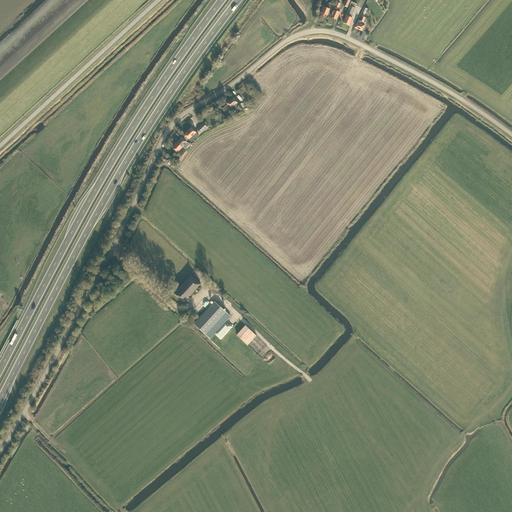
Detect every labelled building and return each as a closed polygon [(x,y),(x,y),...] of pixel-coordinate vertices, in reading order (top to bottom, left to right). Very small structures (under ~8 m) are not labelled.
[(327,15),(331,6),(330,5),(331,2),(328,1),(327,4),(324,3),(320,12),(327,15)] [(352,17),(351,17),(352,15),(357,4),(351,1),(345,15),(346,15),(343,22),(349,25),(352,17)] [(334,10),(333,9),(330,17),(336,19),(340,10),(338,9),(340,3),(337,2),(334,8),(335,8),(334,10)] [(364,25),(360,23),(361,21),(363,22),(365,17),(364,17),(363,17),(361,16),(359,20),(358,20),(355,27),(361,30),(364,25)] [(237,107),(237,106),(240,110),(245,106),(241,103),(239,104),(233,97),(226,103),(230,108),(234,105),(235,106),(236,105),(237,107)] [(201,133),(207,127),(204,123),(203,122),(196,129),(201,133)] [(198,135),(191,127),(184,134),(185,135),(183,137),(187,140),(188,138),(188,139),(193,135),(195,138),(198,135)] [(185,141),(187,140),(183,137),(182,138),(181,137),(176,142),(182,147),(183,146),(186,148),(189,144),(187,142),(186,142),(185,141)] [(181,151),(182,152),(183,151),(181,148),(182,147),(176,142),(172,147),(177,152),(178,151),(179,153),(181,151)] [(174,293),(184,302),(187,299),(186,298),(189,295),(189,296),(200,284),(191,275),(174,293)] [(230,316),(225,312),(214,301),(212,304),(204,297),(191,311),(199,318),(194,324),(210,338),(230,316)] [(248,345),(256,335),(245,325),(236,334),(248,345)]
